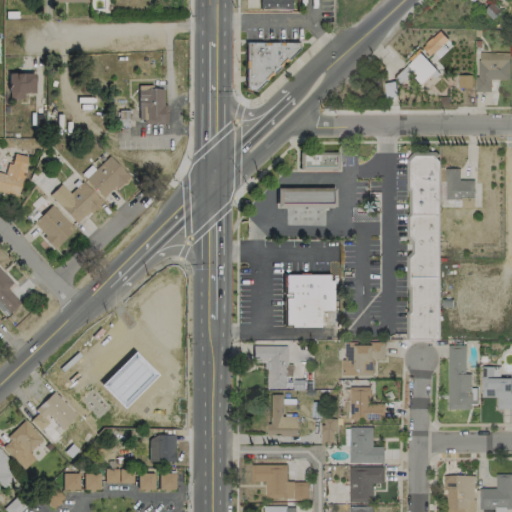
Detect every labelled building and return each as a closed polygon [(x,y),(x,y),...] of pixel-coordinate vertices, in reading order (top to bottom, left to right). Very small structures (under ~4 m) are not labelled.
[(298,56),(298,42),(244,42),(244,90),(258,90),(258,77),(277,77),(277,56),(298,56)] [(400,85),(411,75),(421,86),(437,72),(420,53),(393,78),(400,85)] [(508,53),(476,53),(476,92),(490,91),(490,80),(508,80),(508,53)] [(33,73),(8,73),(7,97),(22,97),(22,93),(33,93),(33,73)] [(137,87),(137,123),(166,122),(166,104),(162,104),(162,86),(137,87)] [(337,152),(298,152),(298,170),(337,170),(337,152)] [(0,191),(18,196),(26,156),(13,153),(11,164),(7,163),(4,173),(0,172),(0,191)] [(438,340),(438,153),(407,153),(407,222),(410,222),(410,246),(407,246),(407,340),(438,340)] [(103,198),(127,176),(108,156),(84,178),(103,198)] [(473,180),(459,181),(458,168),(444,169),(445,199),(473,199),(473,180)] [(60,184),(48,194),(76,224),(101,202),(82,181),(69,193),(60,184)] [(330,204),(330,188),(275,190),(276,205),(330,204)] [(34,209),(39,215),(31,223),(55,248),(75,229),(45,198),(34,209)] [(19,302),(6,288),(12,282),(0,269),(0,308),(2,306),(8,312),(19,302)] [(283,326),(320,326),(320,311),(331,311),(331,274),(283,274),(283,326)] [(343,376),(372,376),(372,360),(384,360),(384,344),(353,344),(353,349),(343,349),(343,376)] [(265,389),(285,388),(285,376),(292,376),(292,364),(286,364),(286,345),(252,346),(252,362),(264,362),(265,389)] [(446,346),(447,410),(472,409),(471,390),(470,391),(470,374),(465,374),(464,345),(446,346)] [(481,397),(496,397),(496,409),(511,408),(511,378),(497,378),(497,367),(481,367),(481,397)] [(349,420),(383,420),(383,403),(369,403),(369,387),(348,387),(349,420)] [(33,410),(37,413),(30,419),(43,432),(52,423),(59,430),(74,414),(51,392),(33,410)] [(296,436),(296,417),(281,417),(282,395),(270,394),(269,435),(296,436)] [(0,444),(0,446),(23,469),(34,458),(28,452),(41,438),(23,421),(0,444)] [(372,428),(348,428),(348,463),(383,463),(383,447),(371,447),(372,428)] [(147,461),(173,462),(174,435),(147,435),(147,461)] [(0,483),(4,488),(15,478),(1,464),(7,458),(0,450),(0,483)] [(307,483),(286,483),(287,465),(251,464),(250,481),(265,482),(265,499),(307,499),(307,483)] [(291,481),(305,481),(305,464),(299,464),(298,475),(291,475),(291,481)] [(383,483),(383,467),(348,467),(348,502),(371,503),(371,483),(383,483)] [(103,482),(132,482),(132,469),(103,469),(103,482)] [(61,489),(77,489),(78,473),(62,472),(61,489)] [(99,473),(83,472),(82,489),(98,490),(99,473)] [(158,489),(174,489),(174,472),(157,473),(158,489)] [(153,473),(137,473),(137,489),(153,489),(153,473)] [(511,511),(511,474),(495,474),(495,488),(478,489),(479,509),(494,509),(494,511),(511,511)] [(444,511),(472,511),(473,476),(445,475),(444,511)]
